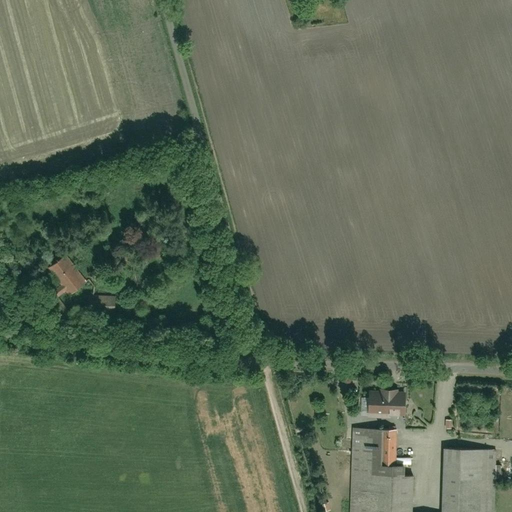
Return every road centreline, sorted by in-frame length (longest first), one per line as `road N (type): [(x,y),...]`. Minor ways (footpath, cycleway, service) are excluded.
road 1 (residential): [(261,361),(161,0)]
road 2 (residential): [(0,335),(261,361)]
road 3 (residential): [(261,361),(511,371)]
road 4 (track): [(261,361),(305,511)]
